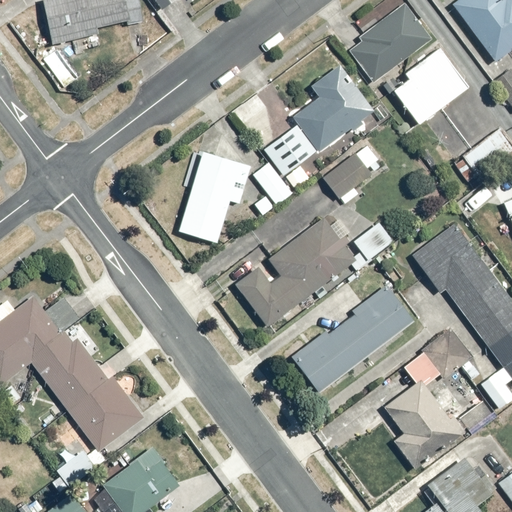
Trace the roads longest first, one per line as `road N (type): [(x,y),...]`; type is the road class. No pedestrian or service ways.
road 1 (residential): [(59,178),(309,511)]
road 2 (residential): [(291,0),(59,178)]
